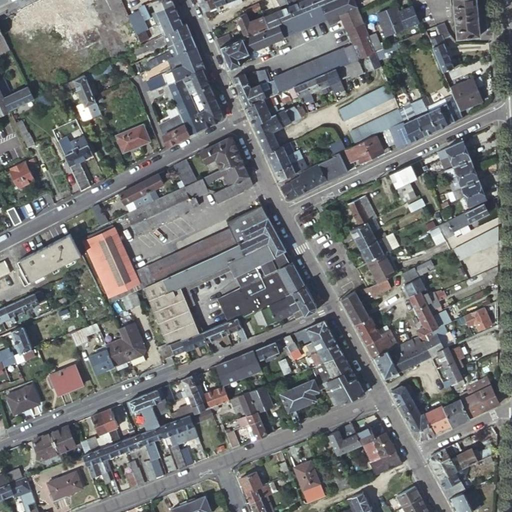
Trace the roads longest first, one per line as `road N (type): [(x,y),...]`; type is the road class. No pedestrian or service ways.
road 1 (residential): [(332,310),(0,446)]
road 2 (residential): [(0,243),(237,119)]
road 3 (residential): [(281,211),(511,106)]
road 4 (residential): [(217,465),(381,400)]
road 5 (unknown): [(253,153),(348,102),(364,88),(366,71)]
road 6 (residential): [(186,0),(237,119)]
road 7 (residential): [(99,511),(217,465)]
